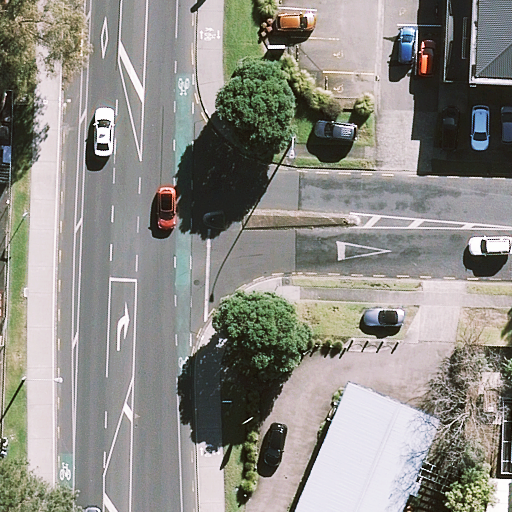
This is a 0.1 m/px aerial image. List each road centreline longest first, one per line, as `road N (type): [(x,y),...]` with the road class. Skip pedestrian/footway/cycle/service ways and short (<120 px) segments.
road 1 (residential): [(125,219),(511,232)]
road 2 (secondary): [(122,511),(125,219)]
road 3 (secondary): [(125,219),(132,0)]
